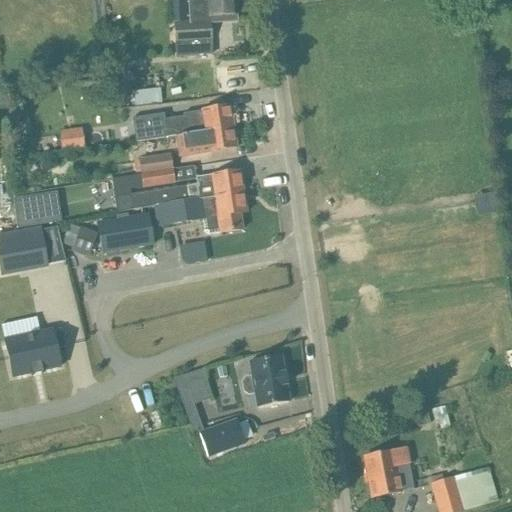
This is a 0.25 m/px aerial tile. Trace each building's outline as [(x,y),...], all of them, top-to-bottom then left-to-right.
[(236,16),(235,0),(189,0),(191,22),(173,23),(175,57),(211,55),(208,17),(236,16)] [(59,68),(46,70),(47,81),(60,79),(59,68)] [(139,90),(139,101),(163,100),(162,88),(139,90)] [(110,97),(103,98),(104,110),(113,109),(112,99),(110,97)] [(164,114),(132,119),(135,142),(174,136),(189,134),(233,127),(230,106),(210,109),(201,111),(202,111),(183,114),(183,117),(165,119),(164,114)] [(90,146),(86,125),(61,130),(66,151),(90,146)] [(189,134),(174,136),(178,157),(208,152),(216,151),(236,148),(233,127),(189,134)] [(171,155),(138,159),(140,176),(173,171),(194,168),(194,167),(173,170),(171,155)] [(140,176),(112,180),(113,191),(117,213),(135,210),(146,208),(148,208),(243,193),(240,172),(212,176),(211,174),(197,176),(198,185),(131,195),(130,190),(175,183),(173,171),(140,176)] [(243,193),(148,208),(150,216),(151,228),(202,220),(204,232),(208,235),(219,234),(219,235),(244,231),(241,214),(246,213),(243,193)] [(44,195),(15,200),(19,226),(59,220),(57,203),(45,205),(44,195)] [(147,216),(99,223),(104,255),(154,247),(151,228),(150,216),(148,208),(146,208),(147,216)] [(73,251),(88,256),(95,235),(81,229),(73,251)] [(40,231),(0,238),(0,269),(1,274),(28,269),(29,269),(29,270),(31,270),(30,268),(43,266),(44,266),(44,267),(46,267),(40,231)] [(60,367),(56,349),(64,347),(60,329),(4,341),(12,377),(31,373),(31,376),(32,376),(32,373),(40,371),(41,374),(42,374),(42,371),(60,367)] [(283,374),(280,357),(250,362),(252,377),(245,378),(242,382),(244,392),(248,395),(255,394),(258,409),(289,403),(285,385),(288,385),(286,374),(283,374)] [(191,373),(172,379),(173,379),(183,408),(190,427),(191,429),(192,429),(196,427),(201,426),(193,405),(190,394),(195,382),(206,379),(204,371),(203,369),(199,371),(191,373)] [(429,422),(425,403),(405,407),(409,426),(429,422)] [(445,409),(432,412),(434,420),(438,419),(441,429),(449,426),(445,409)] [(236,420),(203,432),(199,433),(207,459),(245,445),(236,420)] [(410,465),(407,449),(363,458),(371,498),(401,493),(396,468),(410,465)] [(465,511),(498,503),(489,471),(454,480),(453,479),(430,485),(437,511),(465,511)]
